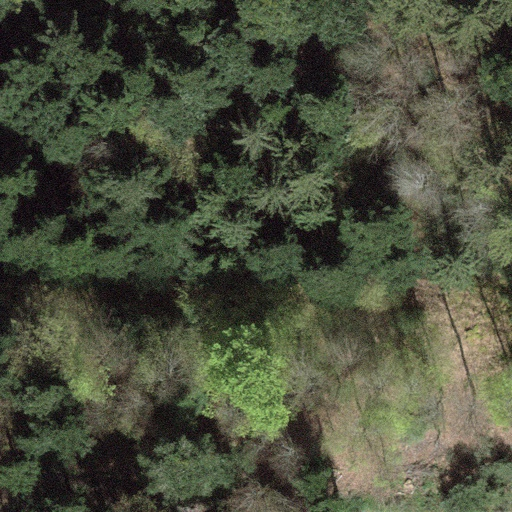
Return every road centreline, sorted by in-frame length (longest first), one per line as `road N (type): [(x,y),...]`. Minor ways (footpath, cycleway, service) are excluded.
road 1 (track): [(0,482),(290,511)]
road 2 (track): [(0,174),(209,0)]
